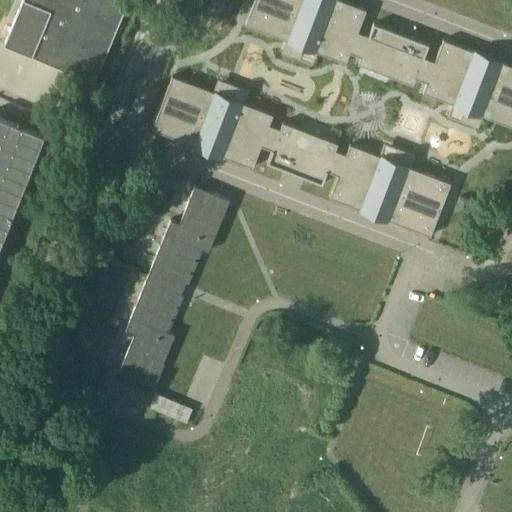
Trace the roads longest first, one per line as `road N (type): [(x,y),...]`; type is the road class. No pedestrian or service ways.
road 1 (track): [(0,361),(148,24)]
road 2 (unknown): [(148,24),(402,128)]
